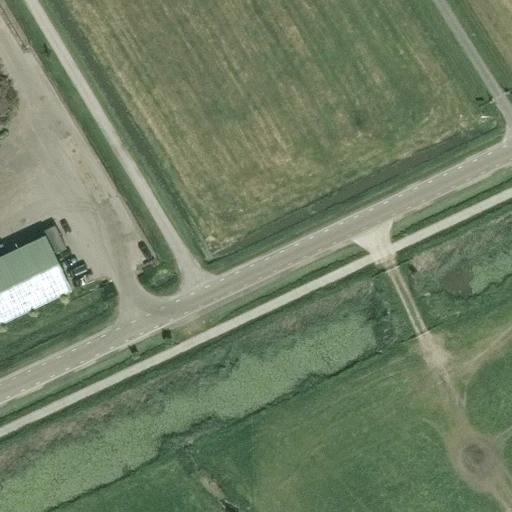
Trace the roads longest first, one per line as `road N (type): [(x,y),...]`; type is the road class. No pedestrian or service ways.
road 1 (unclassified): [(207,293),(29,0)]
road 2 (tertiary): [(207,293),(511,149)]
road 3 (tertiary): [(0,392),(207,293)]
